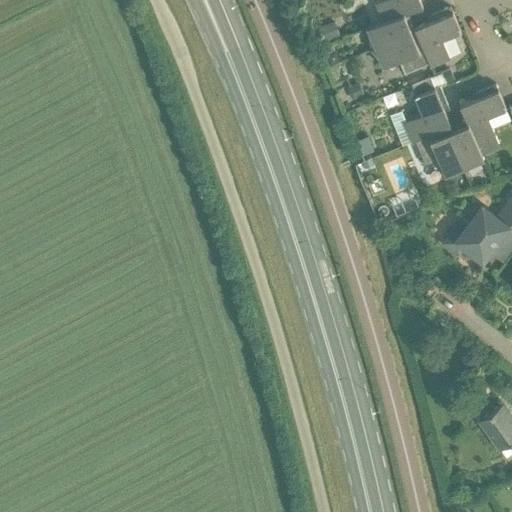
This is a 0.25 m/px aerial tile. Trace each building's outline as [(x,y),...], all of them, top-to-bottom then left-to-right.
[(376,0),(375,1),(383,20),(406,10),(407,11),(423,5),(420,0),(376,0)] [(429,19),(413,25),(429,62),(428,62),(429,64),(448,56),(441,37),(459,30),(450,6),(427,15),(429,19)] [(368,44),(369,47),(387,40),(410,31),(408,25),(404,26),(401,18),(409,16),(407,11),(406,10),(383,20),(366,27),(369,35),(368,44)] [(403,71),(428,62),(429,62),(413,25),(411,19),(408,24),(408,25),(410,31),(387,40),(369,47),(371,52),(379,60),(381,65),(398,59),(403,71)] [(325,42),(341,36),(335,20),(319,26),(325,42)] [(336,52),(326,55),(330,63),(339,60),(336,52)] [(455,78),(450,67),(441,71),(446,82),(455,78)] [(402,144),(413,139),(412,138),(449,124),(443,108),(447,107),(438,84),(429,87),(428,85),(432,83),(429,75),(411,83),(415,93),(413,94),(420,113),(405,119),(401,109),(390,114),(402,144)] [(347,85),(352,99),(364,94),(358,81),(347,85)] [(457,103),(463,119),(465,118),(474,142),(475,141),(480,154),(499,147),(486,115),(504,108),(494,83),(471,92),(472,97),(457,103)] [(465,118),(463,119),(459,120),(463,128),(455,131),(454,128),(448,130),(464,171),(467,170),(476,161),(482,159),(480,154),(475,141),(474,142),(465,118)] [(412,138),(413,139),(422,163),(436,158),(442,174),(451,171),(459,172),(464,171),(448,130),(454,128),(454,121),(449,124),(412,138)] [(367,136),(357,140),(363,154),(373,150),(367,136)] [(505,251),(510,245),(511,242),(511,194),(496,215),(481,204),(467,222),(461,217),(442,241),(456,252),(462,245),(481,259),(490,247),(496,252),(505,251)] [(478,418),(499,447),(501,446),(506,454),(511,450),(511,418),(501,402),(478,418)]
